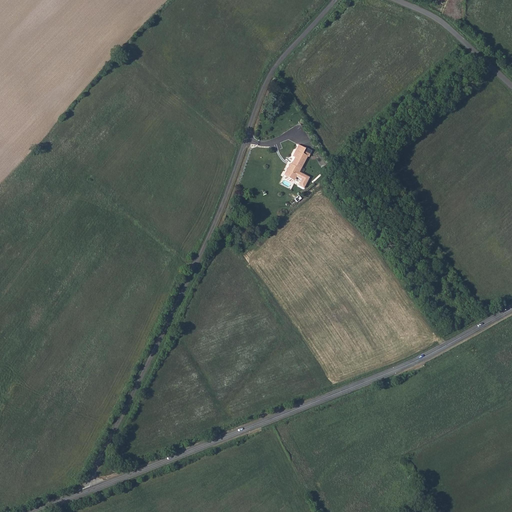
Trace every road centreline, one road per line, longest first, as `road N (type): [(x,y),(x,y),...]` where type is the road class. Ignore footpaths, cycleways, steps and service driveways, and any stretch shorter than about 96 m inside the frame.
road 1 (unclassified): [(334,0),(268,76),(211,229),(99,456),(90,490)]
road 2 (tertiary): [(90,490),(393,370),(511,308)]
road 3 (unclassified): [(396,0),(438,20),(511,86)]
road 4 (track): [(194,267),(78,195)]
